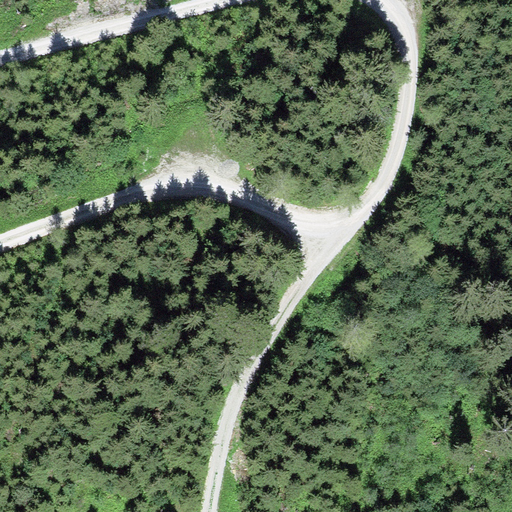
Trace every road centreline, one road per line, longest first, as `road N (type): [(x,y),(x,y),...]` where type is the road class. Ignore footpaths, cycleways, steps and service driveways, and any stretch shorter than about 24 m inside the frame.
road 1 (track): [(387,0),(407,45),(409,76),(406,129),(393,169),(369,211),(326,251),(270,339),(242,393),(212,511)]
road 2 (track): [(0,241),(142,191),(186,184),(224,189),(281,213),(326,251)]
road 3 (track): [(0,60),(224,0)]
